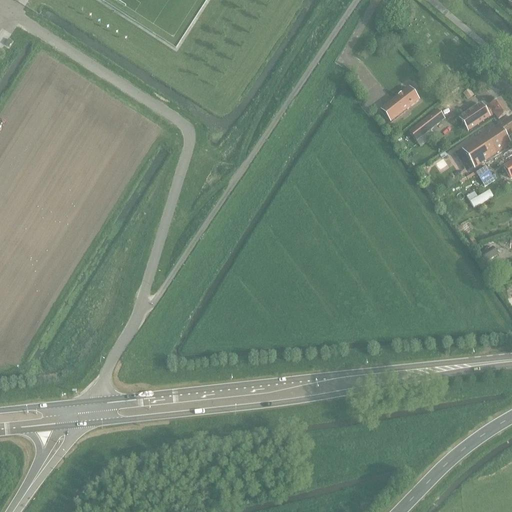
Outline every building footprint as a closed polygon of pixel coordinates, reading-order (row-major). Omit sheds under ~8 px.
[(409,90),(381,112),(391,125),(419,103),(409,90)] [(494,115),(495,116),(498,122),(509,115),(500,101),(489,109),(490,109),(484,113),(479,104),(463,114),(464,116),(459,120),(468,133),(494,115)] [(437,112),(410,134),(420,147),(434,137),(429,132),(444,121),(437,112)] [(462,152),(475,170),(510,147),(506,140),(511,135),(511,120),(511,119),(462,152)] [(485,263),(498,256),(493,248),(480,255),(485,263)]
